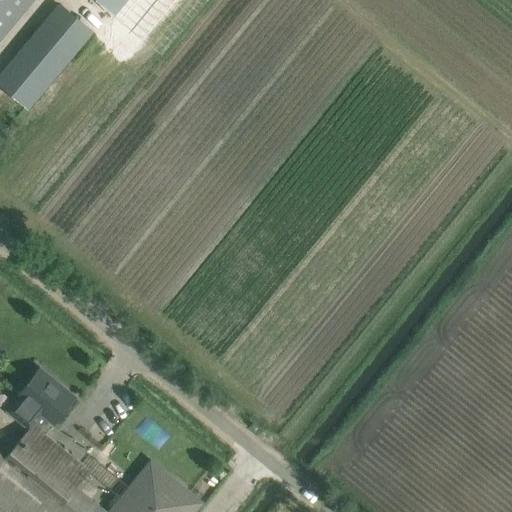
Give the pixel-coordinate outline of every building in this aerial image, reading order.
[(0,0),(0,38),(31,0),(0,0)] [(125,0),(94,0),(100,4),(112,15),(114,14),(125,0)] [(0,75),(0,84),(28,108),(91,32),(59,5),(0,75)] [(0,511),(188,511),(188,509),(188,506),(188,503),(188,500),(187,497),(186,495),(185,492),(183,489),(182,487),(180,485),(178,483),(175,481),(173,479),(170,478),(168,476),(165,475),(162,475),(159,474),(154,474),(151,474),(148,475),(145,475),(142,476),(140,478),(137,479),(135,481),(133,483),(130,485),(129,487),(133,490),(123,507),(125,511),(105,511),(75,487),(77,486),(81,489),(87,482),(82,478),(89,470),(61,447),(58,451),(40,437),(53,422),(71,400),(50,382),(52,379),(39,368),(18,394),(6,410),(28,429),(4,458),(0,454),(0,511)] [(61,444),(91,459),(98,444),(68,430),(61,444)]
